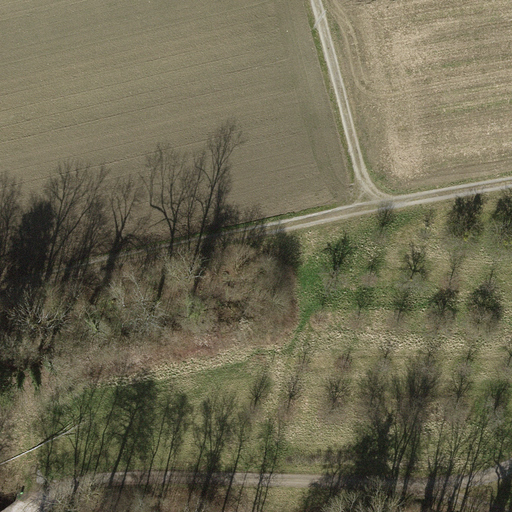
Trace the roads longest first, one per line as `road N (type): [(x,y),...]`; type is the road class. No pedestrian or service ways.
road 1 (track): [(424,491),(91,476),(32,497),(23,511)]
road 2 (track): [(0,299),(372,208)]
road 3 (track): [(316,0),(372,208)]
road 4 (track): [(511,187),(372,208)]
